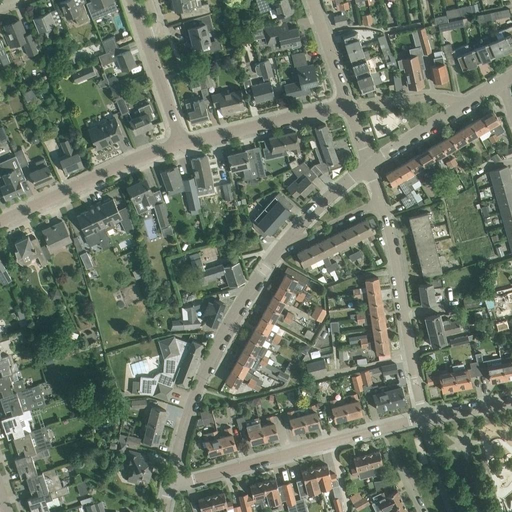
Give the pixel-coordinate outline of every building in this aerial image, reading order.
[(77,6),(73,0),(67,0),(60,3),(67,19),(74,16),(77,25),(89,20),(83,4),(77,6)] [(91,0),(92,1),(86,3),(93,19),(113,10),(110,3),(114,1),(113,0),(91,0)] [(171,2),(173,11),(178,10),(180,9),(181,15),(182,18),(210,11),(208,3),(197,5),(196,0),(172,0),(173,2),(171,2)] [(274,8),(277,16),(281,15),(291,12),(286,0),(256,0),(258,6),(260,12),(266,10),(269,9),(274,8)] [(334,0),(336,4),(338,4),(340,10),(341,15),(334,16),(336,26),(347,23),(344,9),(343,2),(342,0),(334,0)] [(460,16),(472,13),(471,5),(458,8),(460,16)] [(447,18),(460,16),(458,8),(446,11),(447,15),(447,18)] [(511,16),(510,9),(500,11),(489,13),(491,20),(511,16)] [(50,11),(33,18),(34,22),(37,27),(38,32),(44,30),(45,32),(51,30),(50,27),(56,25),(50,11)] [(491,20),(489,13),(476,16),(478,23),(491,20)] [(364,24),(373,24),(371,14),(362,16),(364,24)] [(386,28),(398,26),(396,14),(384,16),(386,28)] [(193,46),(199,45),(201,53),(211,51),(209,42),(206,31),(212,29),(208,15),(183,22),(186,32),(189,31),(193,46)] [(447,18),(447,15),(435,18),(436,25),(438,24),(448,22),(447,18)] [(464,26),(471,25),(470,18),(462,19),(464,26)] [(7,24),(4,25),(8,34),(5,35),(10,47),(23,42),(28,55),(38,51),(35,45),(37,44),(32,33),(26,35),(19,19),(16,21),(16,19),(6,23),(7,24)] [(462,19),(448,22),(438,24),(440,31),(464,26),(462,19)] [(300,45),(300,44),(301,44),(297,27),(288,29),(287,22),(264,28),(267,44),(280,41),(281,49),(292,46),(292,47),(300,45)] [(511,25),(499,31),(499,32),(495,33),(503,53),(511,48),(511,25)] [(423,54),(431,52),(424,27),(416,30),(418,35),(421,46),(423,53),(423,54)] [(373,36),(378,38),(378,40),(376,41),(377,44),(387,41),(385,35),(374,30),(373,30),(373,36)] [(361,46),(357,32),(342,37),(347,51),(361,46)] [(481,39),(483,44),(483,45),(489,59),(503,53),(495,33),(481,39)] [(418,35),(412,37),(415,47),(421,46),(418,35)] [(114,36),(105,40),(102,41),(106,52),(108,52),(119,47),(114,36)] [(387,41),(377,44),(378,48),(381,47),(384,56),(391,53),(387,41)] [(455,63),(453,58),(457,56),(462,70),(476,64),(470,50),(468,44),(452,50),(451,44),(443,46),(448,65),(455,63)] [(489,59),(483,45),(470,50),(476,64),(489,59)] [(363,51),(361,46),(347,51),(352,65),(370,59),(370,58),(367,50),(363,51)] [(425,68),(422,54),(423,54),(423,53),(421,46),(415,47),(409,49),(411,57),(402,59),(404,68),(405,68),(409,88),(422,85),(421,79),(424,78),(422,69),(425,68)] [(108,52),(112,61),(117,59),(121,71),(127,69),(136,65),(130,49),(121,53),(119,47),(108,52)] [(434,58),(433,58),(435,65),(430,66),(434,83),(447,80),(441,50),(433,52),(434,58)] [(307,65),(304,51),(291,53),(294,68),(296,68),(299,81),(284,85),(287,98),(310,93),(308,85),(316,83),(315,77),(316,77),(313,64),(307,65)] [(391,67),(395,66),(398,65),(394,52),(391,53),(384,56),(388,68),(391,67)] [(71,63),(77,61),(74,53),(68,56),(71,63)] [(6,54),(0,56),(2,60),(4,65),(10,62),(8,58),(6,54)] [(370,58),(370,59),(352,65),(357,79),(377,72),(377,71),(376,72),(372,58),(370,58)] [(252,85),(250,79),(243,81),(247,95),(253,93),(255,102),(274,97),(269,75),(273,74),(269,59),(259,62),(259,64),(257,64),(255,67),(256,74),(260,76),(262,75),(264,82),(252,85)] [(96,74),(94,68),(92,64),(72,72),(76,82),(96,74)] [(211,71),(203,73),(204,78),(205,78),(207,87),(213,85),(211,77),(213,77),(211,71)] [(105,72),(102,73),(104,79),(100,81),(102,87),(110,84),(107,78),(105,72)] [(362,93),(375,88),(374,84),(381,82),(377,72),(357,79),(362,93)] [(197,74),(189,76),(193,91),(207,87),(205,78),(204,78),(199,79),(197,74)] [(400,79),(400,74),(393,75),(395,86),(389,87),(390,91),(402,89),(400,79)] [(122,114),(129,112),(118,82),(110,85),(122,114)] [(229,110),(233,109),(233,110),(244,107),(239,90),(224,93),(224,92),(212,95),(214,106),(220,105),(223,114),(230,113),(229,110)] [(194,104),(186,106),(190,122),(208,118),(207,114),(206,109),(205,104),(203,100),(203,99),(193,101),(194,104)] [(149,103),(137,108),(141,116),(130,120),(135,133),(152,125),(150,120),(153,118),(151,112),(152,111),(149,103)] [(505,131),(493,110),(481,117),(488,128),(492,135),(495,141),(500,138),(498,135),(505,131)] [(124,138),(118,125),(115,117),(88,129),(97,149),(124,138)] [(488,128),(481,117),(471,123),(477,135),(488,128)] [(477,135),(471,123),(460,130),(467,141),(477,135)] [(41,141),(54,136),(49,124),(37,129),(41,141)] [(317,147),(332,142),(330,138),(325,124),(320,126),(320,125),(318,126),(314,128),(318,137),(314,139),(317,147)] [(467,141),(460,130),(449,136),(456,147),(467,141)] [(299,146),(296,132),(282,135),(286,148),(292,147),(294,153),(300,152),(298,146),(299,146)] [(286,148),(282,135),(269,138),(261,140),(261,141),(264,140),(266,147),(268,147),(270,158),(265,159),(274,157),(274,156),(281,154),(281,156),(282,156),(281,154),(286,153),(287,155),(287,154),(286,148)] [(456,147),(449,136),(439,142),(445,154),(456,147)] [(68,138),(60,141),(66,154),(59,157),(65,173),(84,165),(77,150),(74,151),(68,138)] [(335,152),(332,142),(317,147),(315,148),(318,158),(323,156),(325,162),(321,164),(320,162),(314,164),(310,169),(316,175),(318,177),(322,173),(321,172),(329,169),(329,170),(343,165),(341,159),(338,160),(335,152)] [(439,142),(428,149),(435,160),(445,154),(439,142)] [(20,167),(28,164),(22,149),(14,152),(20,167)] [(428,149),(418,155),(424,166),(428,173),(432,178),(436,184),(441,181),(435,169),(440,166),(435,160),(428,149)] [(228,155),(232,170),(242,167),(245,180),(258,177),(254,161),(253,157),(253,158),(253,159),(247,161),(245,151),(228,155)] [(424,166),(418,155),(407,161),(414,173),(424,166)] [(197,194),(208,191),(206,184),(212,182),(207,156),(192,159),(194,169),(197,186),(196,186),(197,194)] [(44,159),(35,162),(39,170),(30,173),(36,186),(53,178),(47,165),(44,159)] [(262,159),(254,161),(258,177),(266,175),(262,160),(263,160),(262,159)] [(291,168),(299,164),(296,159),(288,163),(291,168)] [(291,168),(297,177),(303,171),(305,173),(310,169),(303,161),(299,164),(291,168)] [(408,185),(407,185),(412,195),(417,192),(411,183),(418,179),(414,173),(407,161),(396,168),(403,179),(404,179),(408,185)] [(180,176),(176,166),(161,172),(164,181),(167,189),(178,185),(176,177),(180,176)] [(507,167),(501,168),(491,171),(494,185),(509,181),(508,175),(509,175),(507,167)] [(398,182),(406,195),(400,199),(406,208),(416,202),(412,195),(407,185),(408,185),(404,179),(403,179),(396,168),(385,174),(392,185),(398,182)] [(14,170),(8,173),(12,182),(2,186),(8,198),(24,191),(14,170)] [(301,192),(304,195),(315,185),(306,176),(296,185),(292,182),(287,188),(296,197),(301,192)] [(183,180),(190,210),(191,210),(198,208),(201,208),(197,194),(196,186),(194,177),(183,180)] [(136,184),(135,184),(128,187),(134,201),(134,203),(138,213),(146,210),(144,205),(144,203),(154,199),(151,193),(152,193),(145,179),(145,180),(136,184)] [(511,185),(511,186),(509,181),(494,185),(498,198),(511,194),(511,185)] [(222,185),(228,210),(236,209),(235,206),(236,206),(234,196),(231,183),(222,185)] [(279,192),(265,208),(280,222),(282,220),(282,219),(290,210),(281,202),(285,197),(279,192)] [(511,194),(498,198),(502,212),(511,209),(511,194)] [(101,204),(101,205),(95,208),(105,231),(115,226),(113,223),(122,219),(121,216),(129,212),(126,206),(118,210),(113,198),(110,200),(109,198),(103,201),(104,202),(101,204)] [(162,233),(173,230),(164,201),(154,204),(162,233)] [(89,211),(88,210),(76,215),(81,224),(86,236),(95,231),(97,235),(105,231),(95,208),(89,211)] [(280,222),(265,208),(252,222),(254,228),(256,229),(260,225),(269,233),(278,224),(280,222)] [(511,209),(502,212),(506,225),(511,223),(511,209)] [(429,220),(427,212),(408,217),(410,224),(413,224),(429,220)] [(372,232),(366,219),(354,225),(361,237),(366,235),(369,240),(374,238),(372,232)] [(413,224),(410,224),(409,225),(410,232),(415,231),(430,227),(429,220),(413,224)] [(54,225),(55,226),(44,232),(50,246),(63,240),(64,243),(71,239),(62,221),(54,225)] [(361,237),(354,225),(343,230),(349,243),(361,237)] [(430,227),(415,231),(410,232),(412,240),(414,239),(432,235),(430,227)] [(349,243),(343,230),(332,236),(338,248),(349,243)] [(416,246),(434,242),(432,235),(414,239),(416,246)] [(14,242),(17,247),(18,249),(14,250),(17,258),(18,261),(20,263),(22,264),(24,265),(27,264),(29,264),(31,262),(32,260),(32,259),(38,257),(42,266),(48,263),(43,254),(44,254),(43,251),(40,246),(36,237),(30,240),(28,236),(14,242)] [(332,236),(320,242),(326,254),(327,254),(338,248),(332,236)] [(326,254),(320,242),(309,247),(315,259),(321,256),(329,272),(334,270),(331,264),(327,254),(326,254)] [(418,254),(436,249),(434,242),(416,246),(418,254)] [(499,257),(505,255),(501,245),(495,247),(499,257)] [(315,259),(309,247),(297,253),(303,265),(304,265),(307,270),(312,268),(309,262),(315,259)] [(436,249),(418,254),(416,254),(418,261),(422,260),(438,257),(436,249)] [(86,267),(92,264),(86,250),(80,253),(86,267)] [(352,261),(362,256),(359,250),(349,255),(352,261)] [(438,257),(422,260),(418,261),(419,269),(421,268),(440,264),(438,257)] [(0,279),(3,284),(12,278),(0,258),(0,279)] [(193,267),(201,264),(199,259),(191,261),(193,267)] [(202,270),(195,272),(198,285),(206,282),(205,280),(225,273),(229,286),(245,281),(239,262),(234,263),(223,267),(223,264),(202,270)] [(336,262),(331,264),(334,270),(339,267),(336,262)] [(440,264),(421,268),(423,276),(441,271),(440,264)] [(284,287),(298,294),(299,291),(300,289),(294,285),(297,279),(306,284),(309,278),(296,271),(293,277),(286,273),(279,284),(284,287)] [(366,287),(353,289),(352,289),(353,294),(375,290),(380,290),(378,277),(364,279),(366,287)] [(431,283),(419,285),(422,304),(435,302),(433,288),(443,286),(441,277),(431,279),(431,283)] [(301,301),(303,298),(298,294),(284,287),(279,284),(274,295),(278,297),(285,301),(292,305),(295,298),(301,301)] [(346,300),(360,298),(360,299),(367,298),(368,304),(377,303),(382,302),(380,290),(375,290),(353,294),(347,295),(345,295),(346,300)] [(502,303),(511,300),(511,291),(500,294),(502,303)] [(274,295),(267,306),(272,308),(279,312),(281,307),(285,301),(278,297),(274,295)] [(464,308),(479,306),(478,297),(463,298),(464,308)] [(219,320),(225,304),(214,300),(213,303),(206,300),(202,301),(201,298),(184,303),(184,308),(187,311),(187,319),(172,320),(171,331),(184,330),(197,329),(199,328),(199,326),(202,326),(201,318),(196,319),(195,309),(198,308),(199,307),(201,307),(205,308),(202,316),(207,317),(205,323),(215,326),(217,322),(215,321),(216,319),(219,320)] [(370,312),(351,315),(351,319),(357,318),(357,319),(379,315),(384,315),(382,302),(377,303),(368,304),(370,312)] [(320,320),(326,311),(316,304),(310,314),(320,320)] [(289,323),(291,319),(286,316),(279,312),(272,308),(267,306),(261,317),(265,319),(273,323),(276,317),(283,321),(284,320),(289,323)] [(458,306),(448,308),(450,315),(459,312),(458,306)] [(442,323),(440,314),(425,317),(428,332),(459,325),(458,319),(442,323)] [(357,323),(364,322),(364,324),(372,323),(372,329),(381,328),(386,327),(384,315),(379,315),(357,319),(357,323)] [(267,334),(273,337),(276,333),(276,332),(270,328),(273,323),(265,319),(261,317),(255,327),(259,330),(267,334)] [(331,333),(339,333),(339,321),(331,322),(331,333)] [(459,325),(428,332),(432,346),(446,342),(444,334),(460,330),(459,325)] [(273,337),(267,334),(259,330),(255,327),(249,338),(253,341),(260,345),(264,339),(271,342),(271,341),(277,345),(279,341),(273,337)] [(388,339),(386,327),(381,328),(372,329),(374,340),(374,341),(383,340),(388,339)] [(303,336),(310,339),(314,332),(307,329),(303,336)] [(78,333),(68,330),(66,335),(76,339),(78,333)] [(290,346),(292,342),(276,333),(273,337),(279,341),(280,340),(290,346)] [(366,334),(349,337),(350,344),(361,342),(361,343),(367,342),(367,341),(366,334)] [(140,381),(140,393),(153,394),(158,396),(168,399),(172,387),(171,387),(174,381),(188,386),(194,369),(200,355),(201,355),(205,345),(196,342),(188,339),(187,342),(176,337),(175,337),(175,335),(162,339),(159,340),(164,358),(165,358),(164,371),(163,372),(162,372),(161,372),(160,372),(160,373),(159,373),(159,374),(158,374),(158,375),(157,375),(157,376),(156,376),(156,377),(142,376),(141,376),(140,381)] [(465,337),(461,338),(461,336),(449,339),(451,347),(463,344),(463,343),(466,342),(465,337)] [(0,356),(8,354),(12,353),(13,352),(10,343),(9,338),(0,341),(0,356)] [(254,356),(260,345),(253,341),(249,338),(243,349),(247,352),(254,356)] [(367,341),(367,342),(368,346),(368,348),(375,347),(376,353),(389,351),(388,339),(383,340),(374,341),(374,340),(367,341)] [(258,365),(259,363),(261,359),(254,356),(247,352),(243,349),(237,360),(249,366),(255,370),(258,365)] [(0,369),(3,369),(5,374),(9,374),(19,370),(16,361),(15,362),(12,353),(8,354),(0,356),(0,369)] [(481,353),(475,354),(475,355),(479,375),(489,373),(490,381),(504,379),(501,363),(484,366),(481,353)] [(465,370),(464,363),(452,365),(453,372),(456,388),(471,385),(469,376),(479,375),(475,355),(468,356),(471,369),(465,370)] [(327,372),(324,359),(306,363),(309,376),(327,372)] [(249,380),(251,377),(252,375),(246,371),(249,366),(237,360),(231,371),(235,373),(243,377),(249,381),(249,380)] [(511,377),(511,360),(501,363),(504,379),(511,377)] [(397,371),(396,364),(381,366),(382,373),(383,373),(383,374),(397,371)] [(288,374),(279,370),(276,376),(285,380),(288,374)] [(372,384),(371,379),(368,370),(360,372),(364,386),(371,384),(372,384)] [(231,371),(225,382),(236,388),(243,377),(235,373),(231,371)] [(427,378),(428,384),(441,382),(442,391),(456,388),(453,372),(439,375),(427,378)] [(0,389),(4,388),(6,394),(3,395),(3,396),(25,388),(22,379),(12,383),(9,374),(5,374),(0,376),(0,389)] [(363,389),(363,386),(360,374),(352,376),(356,391),(363,389)] [(385,386),(386,390),(387,390),(391,406),(405,402),(401,386),(400,387),(399,382),(389,385),(385,386)] [(364,386),(363,386),(363,389),(365,397),(373,395),(377,410),(391,406),(387,390),(386,390),(385,386),(378,389),(377,385),(372,386),(371,384),(364,386)] [(99,401),(107,398),(103,386),(88,391),(91,401),(98,398),(99,401)] [(25,388),(3,396),(0,396),(0,397),(6,417),(22,411),(18,398),(30,394),(27,387),(25,388)] [(350,395),(352,402),(345,404),(349,417),(362,414),(356,394),(350,395)] [(121,409),(146,407),(146,399),(121,401),(121,409)] [(345,404),(338,406),(336,399),(330,401),(335,421),(349,417),(345,404)] [(106,408),(111,425),(119,422),(113,405),(106,408)] [(234,415),(234,414),(231,405),(226,406),(229,417),(234,415)] [(309,406),(311,413),(303,415),(307,429),(320,425),(314,405),(309,406)] [(166,410),(152,407),(149,418),(146,417),(145,422),(162,427),(166,410)] [(29,409),(22,411),(6,417),(1,418),(8,439),(24,433),(20,420),(31,416),(29,409)] [(202,418),(212,416),(210,410),(200,413),(202,418)] [(303,415),(296,417),(294,410),(288,412),(293,432),(307,429),(303,415)] [(236,418),(240,432),(248,430),(252,443),(265,440),(261,426),(259,418),(246,421),(244,416),(236,418)] [(266,418),(268,424),(261,426),(265,440),(278,436),(272,416),(266,418)] [(145,422),(143,428),(146,428),(144,440),(157,443),(162,427),(145,422)] [(225,429),(226,435),(219,437),(222,451),(236,448),(233,438),(231,427),(225,429)] [(13,437),(19,457),(47,447),(40,428),(8,439),(13,437)] [(202,442),(204,447),(207,446),(209,455),(222,451),(219,437),(211,439),(210,432),(204,434),(206,441),(202,442)] [(129,444),(138,446),(140,447),(142,438),(128,435),(126,442),(126,443),(129,444)] [(126,444),(119,442),(117,450),(124,452),(126,444)] [(47,447),(19,457),(14,458),(21,479),(26,477),(37,474),(33,460),(49,455),(47,447)] [(129,450),(125,467),(131,468),(127,480),(138,483),(139,477),(148,479),(152,463),(138,459),(140,453),(129,450)] [(383,464),(379,451),(366,454),(370,467),(372,477),(385,469),(383,464)] [(353,457),(354,461),(356,468),(351,469),(353,476),(359,474),(358,470),(370,467),(366,454),(353,457)] [(327,464),(314,468),(318,482),(320,490),(331,487),(339,485),(337,479),(335,473),(330,475),(327,464)] [(60,466),(37,474),(26,477),(32,497),(55,489),(61,487),(57,474),(62,472),(60,466)] [(304,479),(296,481),(300,496),(320,490),(318,482),(314,468),(302,471),(304,479)] [(278,486),(275,478),(263,482),(267,501),(268,504),(286,500),(287,504),(296,502),(294,493),(293,493),(290,482),(282,485),(278,486)] [(389,484),(389,479),(373,481),(376,490),(389,484)] [(252,495),(248,497),(247,494),(239,496),(241,506),(242,511),(251,511),(249,503),(255,502),(256,504),(267,501),(263,482),(250,485),(252,495)] [(55,489),(32,497),(27,498),(31,511),(49,511),(46,500),(57,496),(69,492),(66,485),(61,487),(55,489)] [(403,502),(397,490),(388,495),(385,490),(372,497),(375,502),(380,499),(386,510),(390,508),(391,509),(403,502)] [(349,496),(352,502),(362,497),(358,491),(349,496)] [(226,502),(224,492),(211,496),(214,508),(226,505),(227,509),(233,507),(232,501),(226,502)] [(198,499),(201,511),(207,511),(207,510),(214,508),(211,496),(198,499)] [(366,496),(354,502),(358,509),(370,503),(366,496)] [(335,498),(334,499),(337,511),(343,511),(342,497),(335,498)] [(94,503),(96,511),(104,511),(101,500),(94,503)] [(407,511),(403,502),(391,509),(390,508),(386,510),(383,511),(407,511)] [(96,511),(94,503),(86,505),(88,511),(96,511)]
